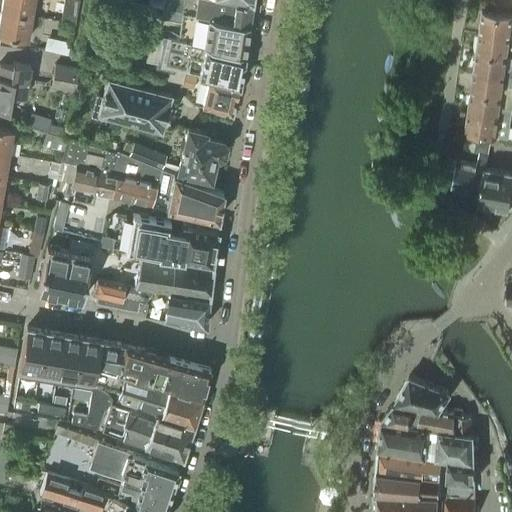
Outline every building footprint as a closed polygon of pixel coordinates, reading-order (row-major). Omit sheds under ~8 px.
[(32,14),(33,0),(2,0),(1,9),(32,14)] [(78,0),(64,0),(61,19),(75,22),(78,0)] [(250,22),(253,1),(247,0),(164,0),(164,6),(250,22)] [(245,53),(250,22),(164,6),(162,17),(182,20),(179,37),(245,53)] [(0,33),(28,38),(32,14),(1,9),(0,17),(0,33)] [(511,14),(483,11),(480,32),(511,35),(511,26),(511,27),(511,25),(511,14)] [(511,35),(480,32),(477,51),(508,56),(509,44),(511,44),(511,35)] [(240,83),(245,53),(179,37),(161,34),(154,62),(185,69),(187,57),(195,58),(192,71),(210,75),(240,83)] [(46,48),(69,51),(71,38),(48,35),(46,48)] [(508,56),(477,51),(474,72),(511,76),(511,67),(506,67),(508,56)] [(13,65),(0,63),(0,64),(0,108),(9,110),(12,94),(26,96),(32,65),(14,61),(13,65)] [(51,85),(75,89),(78,67),(55,63),(51,85)] [(511,76),(474,72),(472,91),(502,95),(511,96),(511,76)] [(164,122),(165,119),(170,100),(169,100),(171,92),(106,75),(99,100),(93,99),(89,114),(104,118),(105,115),(161,129),(163,121),(164,122)] [(233,113),(240,83),(210,75),(203,106),(233,113)] [(511,96),(502,95),(472,91),(469,110),(511,116),(511,114),(511,96)] [(511,116),(469,110),(466,132),(478,133),(492,135),(509,137),(510,125),(511,116)] [(48,123),(46,130),(62,134),(64,127),(48,123)] [(177,167),(209,175),(214,153),(218,154),(222,151),(224,142),(221,136),(204,132),(204,129),(187,125),(177,167)] [(0,126),(0,151),(8,152),(8,153),(16,154),(18,144),(10,142),(12,129),(0,126)] [(63,150),(66,135),(62,134),(46,130),(42,144),(63,150)] [(489,153),(492,135),(478,133),(475,149),(480,151),(489,153)] [(63,150),(61,158),(62,158),(76,161),(112,169),(117,149),(103,145),(66,135),(63,150)] [(166,153),(134,141),(129,154),(161,166),(166,153)] [(129,154),(117,149),(112,169),(117,170),(136,175),(157,179),(152,203),(218,218),(222,190),(161,166),(129,154)] [(452,186),(478,192),(484,166),(486,166),(489,153),(480,151),(478,162),(458,158),(452,186)] [(76,161),(62,158),(61,158),(61,161),(57,177),(72,181),(76,161)] [(48,175),(56,177),(57,177),(61,161),(52,159),(48,175)] [(112,169),(76,161),(72,181),(71,184),(111,193),(117,170),(112,169)] [(511,170),(486,166),(484,166),(478,192),(478,193),(480,194),(478,202),(509,207),(510,203),(511,202),(511,170)] [(136,175),(117,170),(111,193),(152,203),(157,179),(136,175)] [(46,198),(49,182),(39,181),(37,197),(46,198)] [(60,200),(56,213),(64,216),(68,202),(60,200)] [(34,230),(36,230),(44,232),(47,215),(37,213),(34,230)] [(64,216),(56,213),(52,227),(61,229),(64,216)] [(172,222),(131,215),(125,249),(136,251),(141,252),(212,262),(216,229),(180,223),(180,227),(171,225),(172,222)] [(45,232),(44,232),(36,230),(33,242),(41,244),(45,232)] [(113,237),(101,234),(98,244),(111,247),(113,237)] [(70,249),(48,245),(39,290),(61,294),(70,249)] [(92,253),(70,249),(61,294),(83,299),(92,253)] [(35,254),(21,251),(16,276),(31,279),(35,254)] [(208,295),(212,262),(141,252),(134,283),(142,285),(208,295)] [(138,309),(140,300),(142,285),(134,283),(134,285),(96,277),(93,290),(98,295),(97,301),(138,309)] [(206,323),(208,295),(142,285),(140,300),(147,302),(145,311),(206,323)] [(46,329),(27,326),(19,376),(38,379),(46,329)] [(64,331),(46,329),(38,379),(56,382),(64,331)] [(82,334),(64,331),(56,382),(74,384),(82,334)] [(101,337),(82,334),(74,384),(93,387),(94,381),(97,363),(101,337)] [(117,369),(126,342),(102,338),(101,337),(97,363),(115,369),(117,369)] [(150,349),(126,342),(117,369),(126,372),(142,377),(150,349)] [(0,343),(0,352),(16,355),(17,347),(0,343)] [(158,351),(150,349),(142,377),(145,378),(165,384),(201,395),(209,365),(200,363),(158,351)] [(0,361),(15,364),(16,355),(0,352),(0,361)] [(145,378),(142,377),(126,372),(118,397),(114,395),(113,398),(130,404),(130,403),(156,411),(156,412),(192,425),(201,395),(165,384),(145,378)] [(409,374),(394,401),(426,407),(425,412),(421,412),(418,424),(452,430),(453,412),(453,411),(438,408),(450,390),(409,374)] [(108,389),(94,381),(93,387),(89,413),(87,421),(87,423),(100,427),(111,399),(112,399),(113,398),(114,395),(108,389)] [(0,392),(0,401),(9,403),(10,394),(0,392)] [(31,399),(16,397),(14,405),(30,408),(31,399)] [(130,404),(113,398),(112,399),(111,399),(100,427),(182,455),(191,429),(192,425),(156,412),(156,411),(130,403),(130,404)] [(0,410),(7,412),(9,403),(0,401),(0,410)] [(53,403),(40,401),(38,409),(51,411),(53,403)] [(426,407),(394,401),(382,418),(418,424),(421,412),(425,412),(426,407)] [(66,405),(53,403),(51,411),(64,413),(66,405)] [(462,410),(453,409),(453,411),(453,412),(452,430),(472,433),(472,432),(469,414),(461,413),(462,410)] [(89,413),(74,411),(72,420),(87,423),(87,421),(89,413)] [(472,433),(452,430),(418,424),(382,418),(379,445),(438,456),(473,460),(472,433)] [(57,425),(54,432),(64,436),(67,428),(57,425)] [(67,428),(64,436),(75,439),(77,432),(67,428)] [(77,432),(75,439),(85,443),(88,435),(77,432)] [(88,435),(85,443),(95,446),(98,439),(88,435)] [(110,487),(109,491),(163,510),(178,465),(98,439),(95,446),(90,459),(106,465),(104,472),(123,478),(118,490),(110,487)] [(438,456),(379,445),(379,444),(377,468),(378,468),(378,469),(440,477),(446,477),(446,471),(440,471),(438,456)] [(0,446),(0,463),(7,465),(9,448),(0,446)] [(474,480),(473,460),(438,456),(440,471),(446,471),(446,477),(474,480)] [(474,497),(474,480),(446,477),(440,477),(378,469),(376,490),(379,490),(442,494),(474,497)] [(46,471),(39,493),(68,502),(73,487),(65,485),(67,478),(46,471)] [(105,490),(84,483),(81,490),(73,487),(68,502),(97,511),(105,490)] [(162,511),(163,510),(109,491),(105,490),(97,511),(98,511),(162,511)] [(473,511),(474,497),(442,494),(379,490),(376,490),(377,503),(379,503),(379,511),(473,511)]
